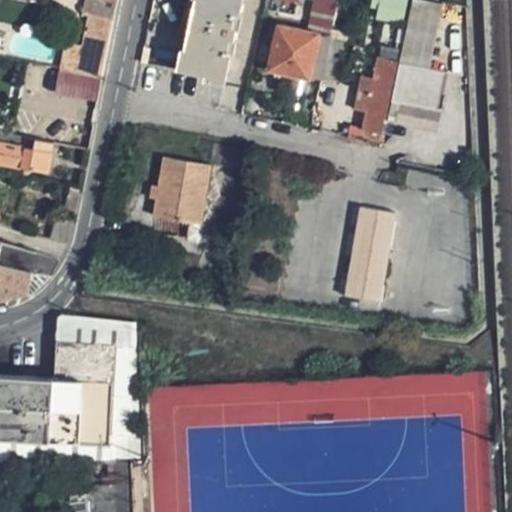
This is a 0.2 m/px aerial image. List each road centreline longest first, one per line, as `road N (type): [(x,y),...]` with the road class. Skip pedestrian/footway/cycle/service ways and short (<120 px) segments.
road 1 (residential): [(392,156),(115,104)]
road 2 (residential): [(0,335),(50,311),(70,284),(115,104)]
